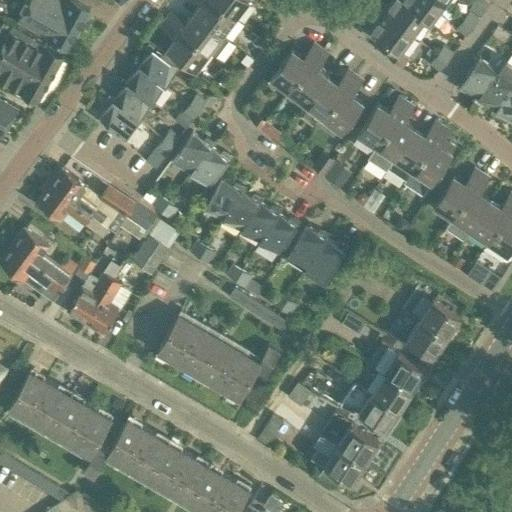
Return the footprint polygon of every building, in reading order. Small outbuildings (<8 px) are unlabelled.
[(90,8),(76,0),(69,0),(69,1),(68,0),(57,0),(58,0),(56,0),(27,0),(17,20),(68,48),(90,8)] [(235,17),(213,0),(197,0),(200,2),(192,11),(222,34),(235,17)] [(213,0),(235,17),(247,0),(213,0)] [(430,21),(401,0),(391,0),(387,7),(382,3),(377,9),(412,34),(424,18),(429,22),(430,21)] [(443,4),(438,0),(401,0),(430,21),(443,4)] [(412,34),(377,9),(373,14),(378,18),(369,31),(390,46),(386,52),(402,64),(409,55),(401,49),(412,34)] [(472,26),(479,16),(470,9),(463,19),(472,26)] [(222,34),(192,11),(185,21),(170,10),(164,18),(209,51),(217,57),(230,40),(222,34)] [(209,51),(164,18),(159,25),(173,36),(165,47),(194,69),(209,51)] [(235,29),(257,48),(266,38),(243,19),(235,29)] [(465,35),(472,26),(463,19),(456,28),(465,35)] [(62,55),(11,25),(0,44),(0,77),(37,99),(62,55)] [(288,91),(321,47),(313,42),(302,56),(292,48),(270,77),(288,91)] [(333,46),(328,43),(324,49),(328,52),(333,46)] [(453,51),(444,44),(437,53),(446,60),(453,51)] [(134,60),(133,60),(165,82),(177,66),(151,46),(139,63),(134,60)] [(305,104),(327,75),(317,68),(328,53),(321,47),(288,91),(305,104)] [(440,70),(446,60),(437,53),(430,63),(440,70)] [(477,96),(497,69),(479,56),(465,74),(466,75),(457,86),(463,91),(466,87),(477,96)] [(494,109),(511,83),(511,64),(505,59),(497,69),(477,96),(474,99),(480,104),(483,100),(494,109)] [(134,69),(125,81),(152,100),(165,82),(133,60),(129,66),(134,69)] [(323,118),(355,73),(348,68),(336,83),(327,75),(305,104),(311,108),(306,116),(317,124),(322,117),(323,118)] [(340,130),(362,102),(351,94),(363,79),(355,73),(323,118),(340,130)] [(125,81),(125,80),(121,77),(117,83),(121,86),(112,98),(108,94),(107,95),(138,118),(152,100),(125,81)] [(511,121),(511,120),(511,83),(494,109),(491,112),(497,117),(500,113),(511,121)] [(199,109),(206,100),(196,93),(189,102),(199,109)] [(138,118),(107,95),(103,101),(108,104),(98,116),(124,136),(138,118)] [(367,160),(406,100),(398,95),(388,110),(377,103),(356,134),(375,146),(366,159),(367,160)] [(0,132),(2,134),(17,105),(0,96),(0,132)] [(388,167),(414,127),(404,120),(414,105),(406,100),(367,160),(385,171),(388,167)] [(192,118),(199,109),(189,102),(182,111),(192,118)] [(259,126),(264,119),(256,114),(252,120),(259,126)] [(260,127),(265,131),(271,124),(266,119),(260,127)] [(407,179),(442,124),(434,119),(424,134),(414,127),(388,167),(407,179)] [(431,183),(451,151),(455,145),(444,138),(450,129),(442,124),(407,179),(408,180),(405,184),(424,196),(431,183)] [(179,136),(169,129),(162,138),(172,145),(179,136)] [(190,171),(213,141),(207,137),(205,140),(192,131),(172,157),(190,171)] [(165,154),(172,145),(162,138),(155,147),(165,154)] [(208,185),(228,158),(231,154),(225,150),(222,153),(211,145),(214,141),(213,141),(190,171),(208,185)] [(323,173),(333,158),(322,151),(312,165),(323,173)] [(345,168),(332,159),(323,173),(335,182),(345,168)] [(80,191),(86,183),(61,165),(48,182),(105,225),(110,229),(115,231),(120,224),(135,200),(108,182),(98,197),(117,210),(115,212),(112,216),(80,191)] [(452,217),(481,172),(474,167),(464,182),(453,175),(433,205),(452,217)] [(470,229),(490,198),(480,192),(489,177),(481,172),(452,217),(453,218),(446,229),(463,239),(470,228),(470,229)] [(222,218),(242,185),(237,181),(234,185),(221,177),(203,207),(222,218)] [(105,225),(48,182),(35,200),(59,218),(66,209),(104,237),(110,229),(105,225)] [(240,230),(261,196),(255,193),(253,197),(241,189),(243,186),(242,185),(222,218),(240,230)] [(369,195),(363,204),(373,212),(384,196),(373,189),(369,195)] [(489,241),(511,204),(511,191),(510,190),(500,205),(490,198),(470,229),(489,241)] [(363,204),(369,195),(364,191),(359,193),(355,198),(363,204)] [(160,210),(168,200),(158,193),(151,203),(160,210)] [(258,241),(279,207),(273,204),(271,208),(259,201),(262,197),(261,196),(240,230),(258,241)] [(135,200),(120,224),(140,237),(141,235),(145,237),(148,232),(149,232),(150,232),(153,226),(154,227),(160,217),(135,200)] [(168,200),(160,210),(169,216),(176,206),(168,200)] [(508,253),(511,246),(511,204),(489,241),(508,253)] [(278,253),(298,220),(292,215),(289,220),(278,212),(280,208),(279,207),(258,241),(278,253)] [(394,226),(402,232),(409,223),(400,217),(394,226)] [(306,265),(327,232),(321,228),(319,232),(305,224),(287,253),(306,265)] [(11,244),(66,284),(71,275),(41,253),(47,244),(23,227),(11,244)] [(44,235),(51,240),(55,234),(48,230),(44,235)] [(148,232),(145,237),(130,259),(151,272),(168,246),(148,232)] [(326,277),(346,244),(340,240),(337,244),(325,236),(328,232),(327,232),(306,265),(326,277)] [(199,256),(206,245),(196,238),(189,250),(199,256)] [(66,284),(11,244),(0,258),(0,261),(23,279),(29,269),(47,282),(41,292),(54,301),(66,284)] [(206,245),(199,256),(209,262),(216,251),(206,245)] [(95,261),(86,255),(79,267),(88,272),(95,261)] [(466,260),(457,255),(451,264),(460,269),(466,260)] [(467,273),(480,282),(489,269),(476,260),(467,273)] [(236,279),(242,268),(233,262),(227,273),(236,279)] [(82,274),(86,276),(88,272),(79,267),(78,266),(74,272),(81,276),(82,274)] [(252,274),(242,268),(236,279),(245,285),(252,274)] [(84,320),(113,275),(103,269),(95,282),(85,277),(66,309),(84,320)] [(122,280),(113,275),(84,320),(103,331),(118,306),(109,300),(122,280)] [(235,286),(229,295),(289,332),(295,323),(235,286)] [(281,308),(287,297),(277,291),(271,301),(281,308)] [(287,297),(281,308),(290,314),(297,303),(287,297)] [(433,298),(419,319),(447,336),(460,316),(433,298)] [(261,358),(260,357),(180,310),(157,350),(158,350),(160,347),(171,354),(171,355),(187,364),(187,363),(199,370),(197,373),(198,374),(200,370),(212,377),(211,378),(219,383),(227,387),(227,386),(239,393),(237,397),(238,397),(261,358)] [(348,311),(341,322),(358,332),(365,322),(348,311)] [(447,336),(419,319),(406,339),(433,357),(447,336)] [(398,351),(384,372),(412,389),(426,369),(398,351)] [(105,457),(124,468),(200,511),(234,511),(249,487),(248,487),(246,490),(234,483),(235,482),(227,477),(219,473),(218,474),(207,467),(209,464),(208,463),(206,467),(194,460),(195,459),(186,454),(179,450),(178,451),(166,444),(168,440),(167,440),(165,443),(154,436),(154,435),(139,426),(138,427),(126,420),(128,417),(127,416),(107,451),(95,444),(111,416),(110,416),(108,419),(96,412),(97,411),(89,406),(81,402),(81,403),(69,396),(71,393),(70,392),(68,396),(56,389),(57,388),(41,379),(40,380),(29,373),(30,369),(7,408),(90,457),(81,472),(92,479),(105,457)] [(412,389),(384,372),(371,392),(399,410),(412,389)] [(297,380),(287,395),(300,404),(311,390),(297,380)] [(399,410),(371,392),(358,412),(386,430),(399,410)] [(320,433),(365,462),(367,460),(369,461),(374,454),(371,452),(378,441),(351,424),(353,421),(335,410),(320,433)] [(283,420),(273,415),(257,438),(267,445),(283,420)] [(286,422),(276,435),(297,452),(308,438),(286,422)] [(365,462),(320,433),(310,449),(314,452),(311,456),(351,484),(358,473),(360,475),(365,467),(363,465),(365,462)] [(67,496),(72,494),(0,450),(0,462),(61,499),(67,496)] [(72,494),(67,496),(74,511),(95,511),(100,506),(76,491),(72,494)] [(61,499),(54,504),(59,511),(74,511),(67,496),(61,499)] [(242,511),(259,511),(261,510),(248,503),(242,511)]
